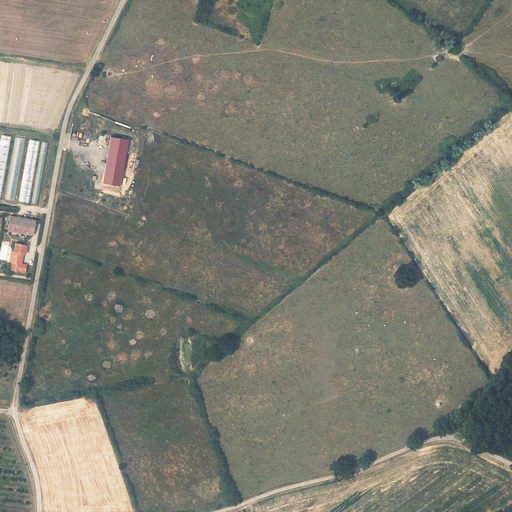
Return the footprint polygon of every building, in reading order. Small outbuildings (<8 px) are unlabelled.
[(0,134),(0,197),(2,198),(9,135),(0,134)] [(24,138),(14,137),(5,199),(15,201),(24,138)] [(120,186),(128,140),(111,137),(103,183),(120,186)] [(28,139),(20,201),(29,202),(38,140),(28,139)] [(38,204),(47,142),(41,141),(32,203),(38,204)] [(36,220),(12,216),(9,231),(33,235),(36,220)] [(12,262),(13,262),(16,263),(15,270),(25,272),(26,264),(21,263),(23,253),(25,254),(27,245),(15,243),(12,262)]
